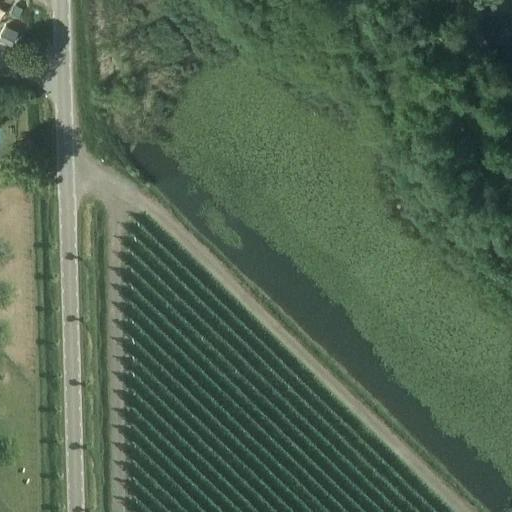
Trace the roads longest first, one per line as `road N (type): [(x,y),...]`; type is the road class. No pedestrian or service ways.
road 1 (track): [(66,180),(99,181),(152,207),(463,511)]
road 2 (unclassified): [(74,511),(62,0)]
road 3 (track): [(115,188),(120,511)]
